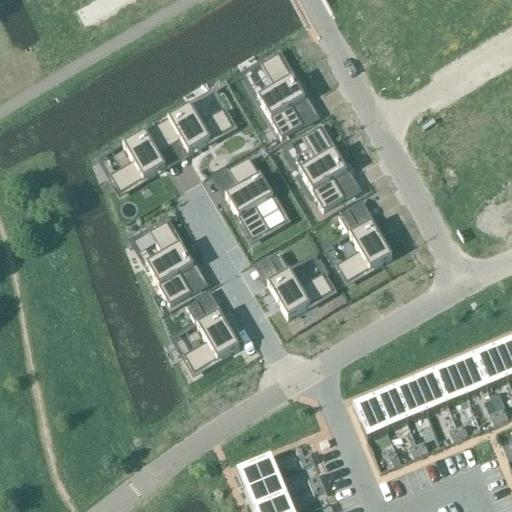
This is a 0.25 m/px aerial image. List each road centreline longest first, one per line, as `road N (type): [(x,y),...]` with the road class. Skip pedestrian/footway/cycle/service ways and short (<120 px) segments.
road 1 (unclassified): [(108,511),(291,387)]
road 2 (residential): [(291,387),(189,210)]
road 3 (unclassified): [(464,288),(378,128)]
road 4 (unclassified): [(314,373),(464,288)]
road 5 (unclassified): [(378,128),(511,49)]
road 6 (residential): [(314,373),(374,511)]
road 7 (unclassified): [(378,128),(306,0)]
